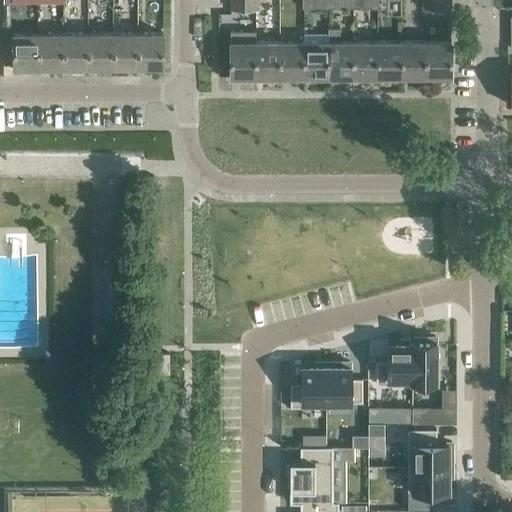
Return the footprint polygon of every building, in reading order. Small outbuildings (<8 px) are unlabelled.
[(329,27),(329,32),(329,74),(353,74),(353,40),(340,40),(340,27),(329,27)] [(113,31),(88,32),(89,65),(114,64),(113,31)] [(138,31),(113,31),(114,64),(139,64),(138,31)] [(163,31),(138,31),(139,64),(164,64),(163,31)] [(257,74),(257,40),(255,40),(255,31),(231,31),(231,75),(257,74)] [(39,65),(38,32),(13,32),(14,65),(39,65)] [(63,32),(38,32),(39,65),(64,65),(63,32)] [(88,32),(63,32),(64,65),(89,65),(88,32)] [(306,32),(306,40),(306,74),(329,74),(329,32),(306,32)] [(451,39),(427,40),(427,74),(451,74),(451,39)] [(281,40),(257,40),(257,74),(281,74),(281,40)] [(306,40),(281,40),(281,74),(306,74),(306,40)] [(379,40),(353,40),(353,74),(379,74),(379,40)] [(402,40),(379,40),(379,74),(402,74),(402,40)] [(427,40),(402,40),(402,74),(427,74),(427,40)] [(413,377),(413,379),(437,379),(437,339),(413,339),(413,341),(413,377)] [(390,357),(377,357),(378,381),(392,381),(392,377),(413,377),(413,341),(390,341),(390,357)] [(351,376),(351,359),(327,360),(327,400),(362,399),(362,376),(351,376)] [(291,380),(291,405),(305,404),(305,400),(327,400),(327,360),(318,360),(318,364),(303,364),(303,380),(291,380)] [(430,405),(413,405),(413,421),(430,421),(430,405)] [(385,421),(369,421),(369,433),(385,433),(385,421)] [(437,427),(408,427),(408,464),(453,464),(455,464),(455,438),(437,439),(437,427)] [(369,433),(353,433),(353,445),(369,445),(369,433)] [(301,458),(290,458),(291,501),(333,500),(332,444),(301,445),(301,458)] [(408,464),(407,464),(408,489),(449,488),(449,473),(453,473),(453,464),(408,464)] [(300,511),(338,511),(338,501),(300,501),(300,511)]
